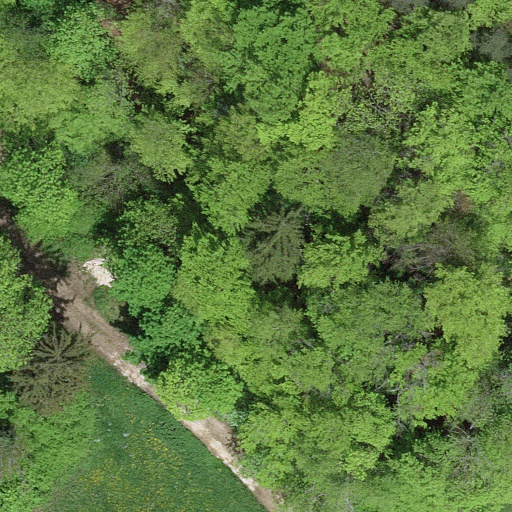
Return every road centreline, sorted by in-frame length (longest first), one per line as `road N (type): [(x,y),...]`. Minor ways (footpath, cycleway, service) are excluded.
road 1 (track): [(0,205),(63,292),(285,511)]
road 2 (track): [(296,0),(511,160)]
